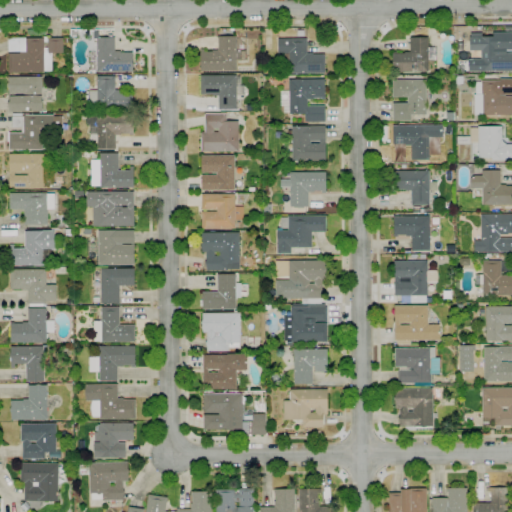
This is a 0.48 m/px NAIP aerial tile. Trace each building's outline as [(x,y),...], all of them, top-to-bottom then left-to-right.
[(132,72),(97,72),(96,39),(93,39),(93,30),(99,30),(99,37),(114,37),(115,51),(120,51),(120,53),(132,52),(132,72)] [(511,71),(468,71),(468,59),(481,59),(481,51),(469,51),(469,37),(470,37),(470,33),(481,33),(482,37),(493,37),(493,33),(511,33),(511,50),(506,50),(506,53),(511,53),(511,71)] [(236,71),(200,71),(199,52),(212,51),(212,50),(217,50),(217,36),(236,36),(236,50),(246,50),(246,60),(236,60),(236,71)] [(8,72),(8,53),(20,53),(20,51),(8,52),(8,38),(26,38),(43,38),(43,37),(47,37),(47,38),(63,38),(63,53),(51,53),(52,72),(43,72),(8,72)] [(428,72),(392,72),(392,53),(391,53),(391,52),(396,52),(396,54),(404,53),(404,52),(410,52),(410,37),(428,37),(428,48),(436,48),(437,60),(428,60),(428,72)] [(325,73),(287,74),(287,54),(278,54),(277,39),(307,38),(307,53),(312,53),(312,54),(324,54),(325,73)] [(236,110),(218,110),(218,96),(212,96),(212,95),(200,95),(200,75),(236,75),(236,77),(241,77),(241,95),(236,95),(236,110)] [(97,110),(89,110),(89,100),(87,100),(86,90),(97,90),(96,76),(115,76),(115,90),(120,90),(121,91),(133,91),(133,110),(97,110)] [(42,111),(10,111),(10,110),(8,110),(8,77),(41,77),(42,111)] [(325,121),(305,122),(304,114),(289,114),(289,112),(284,112),(284,106),(280,106),(280,91),(289,91),(289,79),(325,79),(325,98),(313,98),(313,99),(307,100),(307,106),(325,106),(325,121)] [(511,115),(482,115),(474,115),(474,95),(476,94),(475,82),(481,82),(481,81),(484,81),(484,80),(494,80),(494,81),(500,81),(500,79),(511,79),(511,94),(499,94),(499,95),(505,95),(505,97),(511,96),(511,115)] [(393,121),(392,103),(408,103),(408,97),(393,97),(393,80),(425,80),(426,115),(410,115),(410,120),(393,121)] [(9,150),(9,133),(22,133),(22,127),(12,127),(12,113),(22,113),(22,117),(23,117),(23,115),(53,115),(53,116),(62,116),(63,133),(53,133),(53,134),(42,134),(42,149),(9,150)] [(238,151),(200,152),(200,132),(204,132),(204,114),(226,113),(226,121),(238,121),(238,151)] [(115,149),(97,149),(97,135),(90,135),(90,127),(88,126),(87,124),(86,123),(86,122),(86,121),(87,120),(87,119),(88,118),(89,117),(90,117),(91,117),(97,117),(97,115),(133,114),(133,135),(129,135),(129,134),(121,134),(121,135),(115,135),(115,149)] [(429,160),(410,160),(410,159),(395,159),(393,159),(393,147),(395,147),(395,146),(410,146),(405,146),(405,144),(393,144),(393,125),(442,125),(443,137),(436,137),(436,151),(429,151),(429,160)] [(325,161),(292,161),(292,126),(325,126),(325,161)] [(511,160),(491,160),(491,158),(479,158),(479,161),(470,161),(470,126),(502,126),(502,140),(506,144),(511,144),(511,160)] [(283,150),(283,142),(290,142),(291,150),(283,150)] [(100,188),(100,186),(91,186),(91,160),(99,160),(99,153),(118,153),(118,171),(129,170),(129,166),(133,166),(133,187),(100,188)] [(45,188),(9,188),(9,154),(44,154),(44,155),(48,155),(48,164),(52,163),(52,183),(55,183),(55,185),(51,185),(51,187),(45,187),(45,188)] [(201,190),(201,175),(216,175),(216,173),(201,173),(201,156),(234,155),(234,190),(201,190)] [(429,205),(411,205),(411,191),(405,191),(405,189),(393,189),(393,170),(429,170),(429,205)] [(511,205),(481,205),(481,189),(474,189),(474,198),(472,198),(472,189),(471,189),(471,175),(482,175),(482,170),(500,170),(500,185),(506,185),(511,185),(511,205)] [(304,208),(297,208),(297,207),(290,207),(290,194),(283,194),(282,174),(289,174),(289,172),(325,172),(326,193),(321,194),(321,191),(313,191),(313,192),(308,192),(308,207),(304,207),(304,208)] [(74,198),(74,191),(83,190),(83,198),(74,198)] [(134,226),(92,226),(92,207),(86,207),(86,193),(87,193),(87,192),(133,192),(134,226)] [(23,224),(23,209),(10,209),(9,193),(47,193),(47,194),(54,194),(54,209),(47,209),(47,224),(23,224)] [(235,228),(201,229),(201,212),(216,211),(216,209),(201,210),(201,194),(235,194),(235,207),(243,207),(243,220),(235,220),(235,228)] [(271,213),(263,213),(263,204),(271,204),(271,213)] [(511,252),(474,252),(474,241),(480,241),(480,214),(511,214),(511,233),(507,234),(507,235),(500,235),(500,238),(511,238),(511,252)] [(290,253),(277,253),(276,244),(277,244),(277,230),(288,230),(288,228),(280,228),(280,217),(288,217),(288,216),(325,216),(326,232),(311,232),(311,248),(290,248),(290,253)] [(429,251),(411,251),(411,236),(405,236),(405,235),(397,235),(397,237),(394,237),(393,216),(429,216),(429,251)] [(43,266),(9,266),(9,245),(14,245),(14,248),(24,248),(24,230),(54,230),(54,249),(51,249),(51,263),(43,263),(43,266)] [(98,265),(98,255),(88,255),(87,237),(98,237),(98,231),(133,230),(134,245),(131,245),(131,244),(122,244),(122,246),(134,246),(134,265),(98,265)] [(206,271),(206,256),(206,252),(202,252),(202,233),(238,232),(239,269),(227,270),(206,271)] [(322,299),(275,299),(275,280),(289,280),(288,260),(326,260),(326,280),(322,280),(322,286),(322,299)] [(426,303),(410,303),(410,297),(408,297),(408,296),(394,296),(394,282),(393,261),(427,261),(427,271),(437,271),(437,283),(427,283),(427,296),(426,296),(426,303)] [(511,296),(482,296),(482,285),(479,285),(475,285),(475,275),(479,275),(479,274),(482,274),(482,261),(501,261),(501,275),(506,275),(506,276),(511,276),(511,296)] [(119,304),(101,304),(101,269),(134,269),(134,290),(130,290),(130,286),(119,286),(119,304)] [(46,306),(29,306),(29,304),(28,304),(28,290),(22,290),(22,289),(10,289),(10,270),(46,270),(46,285),(56,285),(56,301),(46,301),(46,306)] [(236,309),(202,309),(202,292),(217,292),(217,274),(235,274),(235,283),(240,283),(241,298),(235,298),(236,309)] [(439,340),(394,341),(394,306),(427,306),(428,325),(439,325),(439,333),(440,333),(440,334),(439,334),(439,340)] [(511,341),(486,341),(486,339),(485,339),(485,331),(485,307),(511,306),(511,323),(504,323),(504,326),(511,326),(511,341)] [(134,342),(101,342),(101,341),(94,341),(93,321),(101,321),(101,307),(119,307),(119,325),(134,325),(134,342)] [(321,343),(317,343),(317,342),(291,342),(291,341),(283,341),(283,315),(291,315),(291,307),(326,307),(326,321),(309,321),(309,322),(315,322),(315,323),(327,323),(327,342),(321,342),(321,343)] [(46,343),(10,343),(10,323),(22,323),(22,322),(28,322),(28,308),(46,308),(46,321),(54,321),(54,332),(46,332),(46,343)] [(202,330),(201,327),(202,325),(201,323),(202,320),(202,313),(240,313),(240,343),(239,343),(239,348),(228,348),(228,343),(228,351),(207,351),(207,346),(205,343),(207,340),(206,332),(202,332),(202,330)] [(117,381),(99,381),(99,372),(89,372),(89,357),(99,357),(99,346),(135,346),(135,365),(135,368),(131,368),(131,365),(123,366),(123,367),(117,367),(117,381)] [(480,381),(472,366),(477,361),(483,361),(483,347),(500,347),(500,346),(511,346),(511,361),(501,361),(501,362),(507,362),(507,363),(511,363),(511,382),(483,382),(483,381),(480,381)] [(44,381),(26,381),(25,364),(14,364),(14,368),(10,369),(10,361),(10,357),(10,347),(44,347),(44,381)] [(414,386),(414,383),(397,384),(397,370),(399,369),(399,367),(395,367),(395,348),(429,348),(435,347),(435,358),(439,358),(439,374),(430,374),(431,385),(434,385),(434,383),(453,383),(453,386),(414,386)] [(312,384),(294,384),(293,349),(327,349),(327,371),(323,371),(323,366),(312,367),(312,384)] [(236,389),(203,389),(202,355),(227,355),(227,354),(246,354),(247,370),(236,370),(236,389)] [(260,365),(256,365),(254,363),(254,359),(256,357),(260,357),(262,359),(262,363),(260,365)] [(278,384),(274,384),(270,380),(271,376),(274,373),(278,374),(281,378),(281,381),(278,384)] [(99,419),(99,417),(92,417),(91,415),(90,413),(90,411),(90,408),(90,405),(91,403),(91,402),(91,401),(85,401),(85,385),(117,384),(117,399),(123,399),(123,400),(135,400),(135,419),(99,419)] [(47,420),(11,421),(11,400),(23,400),(23,399),(28,399),(28,385),(47,385),(47,420)] [(431,430),(404,431),(404,427),(399,427),(399,408),(395,408),(395,389),(432,388),(433,413),(436,413),(437,418),(433,418),(433,426),(431,426),(431,430)] [(511,426),(494,426),(494,417),(482,418),(482,388),(511,388),(511,426)] [(323,427),(302,427),(301,420),(283,420),(283,401),(289,401),(289,400),(289,391),(289,390),(327,389),(327,415),(323,415),(323,427)] [(242,429),(203,430),(203,415),(218,415),(218,413),(203,413),(203,393),(242,393),(242,429)] [(251,435),(250,422),(252,422),(252,414),(265,414),(265,422),(265,435),(251,435)] [(49,459),(49,452),(45,452),(45,459),(23,459),(22,441),(21,441),(20,424),(55,423),(56,448),(60,448),(60,459),(49,459)] [(125,458),(116,458),(93,458),(93,443),(100,443),(100,441),(94,441),(94,432),(97,432),(97,425),(100,425),(100,423),(133,423),(133,440),(118,440),(118,442),(125,442),(125,458)] [(102,501),(102,500),(91,500),(91,494),(90,494),(89,463),(127,462),(128,482),(122,482),(123,500),(102,501)] [(21,463),(58,464),(57,502),(42,501),(42,507),(39,507),(39,508),(30,508),(30,501),(24,501),(24,482),(20,482),(21,463)] [(473,511),(473,503),(490,503),(490,487),(507,487),(507,511),(473,511)] [(253,511),(215,511),(215,490),(234,490),(234,494),(238,494),(238,488),(253,488),(253,511)] [(389,511),(389,506),(388,493),(400,493),(400,489),(407,489),(426,488),(426,511),(389,511)] [(432,511),(432,498),(447,498),(447,500),(448,500),(448,492),(446,492),(446,488),(466,488),(466,511),(432,511)] [(294,511),(256,511),(256,510),(259,510),(259,507),(274,507),(274,501),(275,501),(275,490),(281,490),(281,489),(288,489),(288,490),(294,490),(294,511)] [(298,511),(298,489),(321,489),(321,493),(318,493),(318,501),(319,501),(319,506),(333,506),(333,511),(298,511)] [(211,511),(177,511),(177,509),(190,509),(190,504),(192,504),(192,492),(211,491),(211,511)] [(127,511),(128,507),(144,509),(143,511),(145,511),(148,494),(167,497),(164,511),(127,511)]
